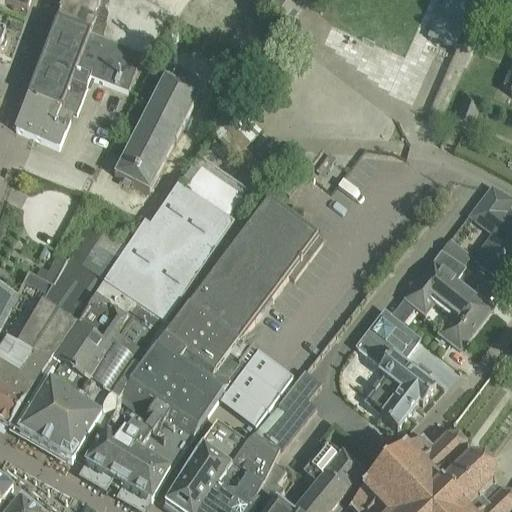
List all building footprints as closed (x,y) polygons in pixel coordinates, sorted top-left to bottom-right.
[(0,0),(30,12),(34,0),(0,0)] [(69,0),(60,24),(144,57),(151,60),(170,17),(139,0),(69,0)] [(269,0),(263,9),(290,29),(311,0),(269,0)] [(60,24),(31,98),(74,115),(79,118),(93,81),(131,95),(144,57),(60,24)] [(115,179),(150,197),(199,101),(164,83),(115,179)] [(74,115),(31,98),(17,134),(61,151),(74,115)] [(482,105),(467,99),(457,125),(467,129),(471,118),(476,120),(482,105)] [(241,123),(220,143),(220,144),(236,161),(263,135),(246,118),(241,123)] [(130,251),(12,433),(72,467),(102,422),(77,406),(87,390),(116,409),(141,372),(134,368),(140,359),(144,361),(235,228),(226,222),(239,203),(199,176),(186,195),(178,190),(153,230),(145,226),(130,251)] [(491,243),(475,264),(509,289),(511,284),(511,216),(511,215),(511,207),(492,196),(468,226),(491,243)] [(125,489),(117,503),(132,511),(148,511),(162,488),(171,474),(224,399),(222,398),(231,388),(228,385),(242,367),(231,359),(289,281),(294,285),(324,246),(319,243),(319,242),(300,228),(304,223),(304,214),(295,213),(289,220),(270,205),(252,228),(247,224),(235,240),(240,244),(121,403),(144,420),(138,427),(135,425),(121,446),(116,442),(108,438),(98,449),(87,467),(79,481),(106,497),(114,483),(125,489)] [(0,426),(12,433),(130,251),(105,235),(105,236),(89,226),(67,259),(71,261),(67,266),(58,260),(48,274),(59,281),(19,348),(7,341),(0,352),(0,426)] [(441,256),(462,270),(469,260),(450,245),(441,256)] [(441,257),(401,308),(421,323),(434,306),(454,322),(441,339),(461,354),(492,313),(457,285),(467,272),(462,270),(441,257)] [(0,335),(19,300),(0,290),(0,335)] [(375,396),(367,407),(384,419),(382,422),(398,434),(420,406),(424,409),(436,393),(427,386),(433,378),(420,369),(414,376),(403,368),(421,344),(391,321),(392,320),(385,315),(356,352),(382,372),(380,375),(387,381),(380,390),(378,389),(373,395),(375,396)] [(204,511),(271,511),(284,497),(277,492),(287,479),(275,470),(281,456),(317,413),(309,406),(322,390),(306,378),(277,413),(285,418),(262,443),(258,439),(248,450),(246,452),(234,469),(204,511)] [(172,511),(204,511),(234,469),(246,452),(248,450),(228,436),(222,445),(213,440),(211,440),(210,440),(209,441),(203,450),(166,508),(172,511)] [(511,511),(511,495),(503,497),(495,489),(495,477),(498,476),(497,473),(494,474),(486,466),(488,464),(485,462),(484,465),(472,465),(466,459),(467,450),(469,449),(468,446),(466,447),(460,441),(461,439),(459,438),(458,440),(449,440),(447,438),(446,440),(447,441),(434,454),(424,444),(425,441),(422,440),(421,444),(405,449),(403,448),(402,449),(403,451),(364,494),(362,492),(361,493),(363,495),(352,510),(348,510),(348,511),(511,511)] [(324,480),(297,511),(334,511),(365,475),(343,457),(340,461),(329,453),(314,471),(324,480)] [(0,511),(16,495),(0,481),(0,511)] [(34,511),(22,501),(13,511),(34,511)]
